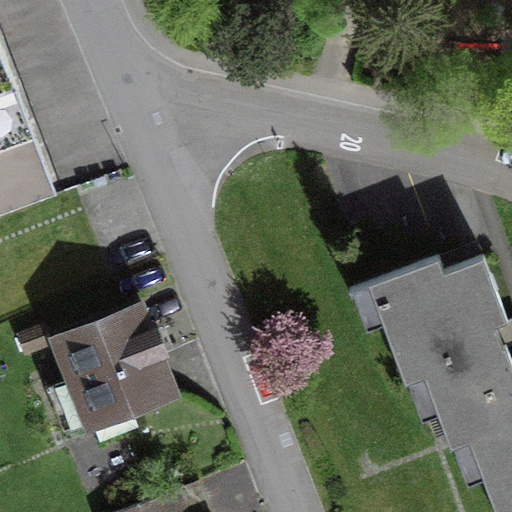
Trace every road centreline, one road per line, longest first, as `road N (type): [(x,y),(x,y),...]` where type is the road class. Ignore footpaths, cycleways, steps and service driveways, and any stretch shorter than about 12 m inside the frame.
road 1 (residential): [(285,511),(131,97)]
road 2 (residential): [(131,97),(395,137),(511,188)]
